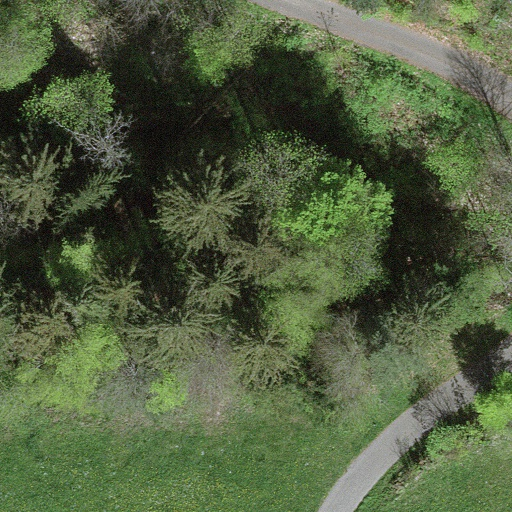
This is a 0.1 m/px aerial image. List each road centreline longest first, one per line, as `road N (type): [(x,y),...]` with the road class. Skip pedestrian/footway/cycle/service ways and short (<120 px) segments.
road 1 (unclassified): [(511,347),(393,440),(334,511)]
road 2 (unclassified): [(304,0),(454,63),(511,99)]
